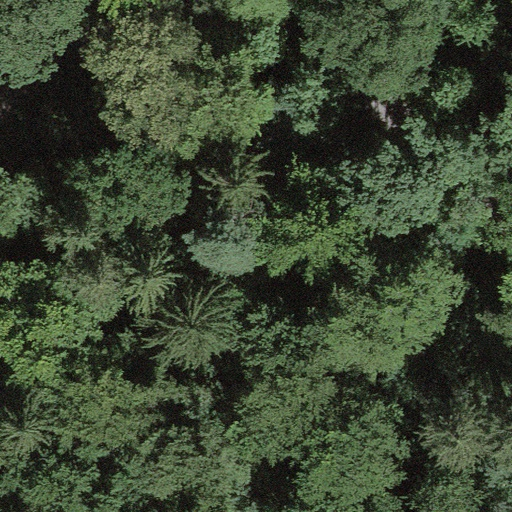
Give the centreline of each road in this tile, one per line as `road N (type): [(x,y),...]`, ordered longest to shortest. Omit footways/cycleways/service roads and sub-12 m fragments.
road 1 (track): [(273,0),(367,63),(511,211)]
road 2 (track): [(0,122),(165,0)]
